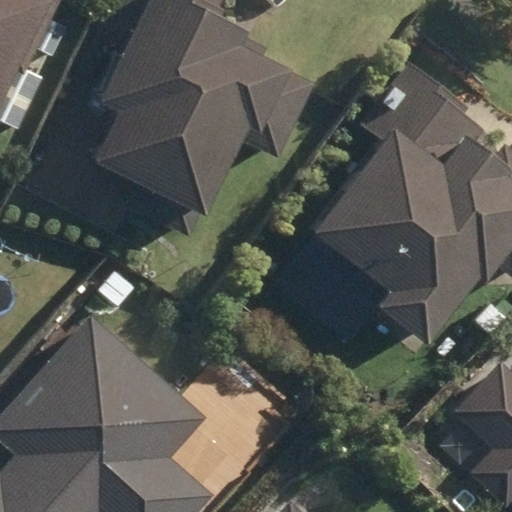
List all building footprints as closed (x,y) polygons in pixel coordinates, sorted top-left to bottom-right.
[(0,0),(0,106),(53,0),(0,0)] [(218,0),(115,0),(100,31),(129,44),(108,89),(127,98),(101,151),(143,173),(130,202),(190,231),(239,128),(283,148),(316,78),(242,41),(252,22),(216,5),(218,0)] [(456,94),(410,59),(364,122),(385,137),(318,227),(392,280),(378,299),(427,336),(483,258),(511,279),(511,278),(511,158),(474,131),(481,122),(451,101),(456,94)] [(190,511),(210,490),(166,450),(202,410),(89,310),(0,409),(0,440),(10,449),(0,461),(0,511),(190,511)] [(486,455),(511,479),(511,369),(501,359),(459,404),(499,442),(486,455)] [(304,511),(291,499),(279,511),(304,511)]
